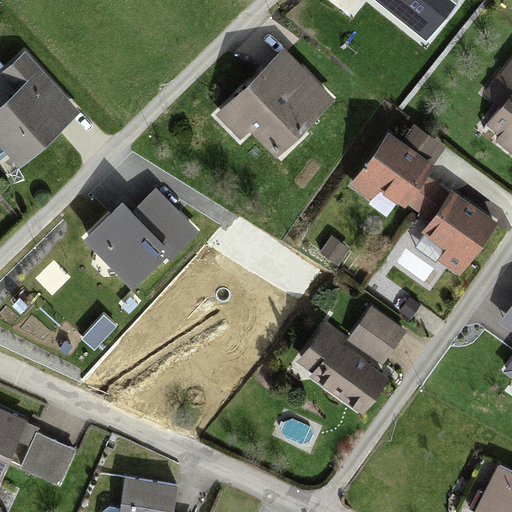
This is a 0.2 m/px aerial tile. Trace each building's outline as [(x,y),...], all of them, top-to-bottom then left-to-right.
[(333,0),(354,17),(367,0),(375,0),(425,41),(458,1),(456,0),(333,0)] [(17,91),(0,106),(0,147),(20,170),(82,114),(25,50),(1,72),(17,91)] [(332,101),(284,53),(220,117),(242,139),(252,129),(278,155),(332,101)] [(504,112),(492,126),(511,142),(511,60),(484,95),(504,112)] [(431,169),(390,140),(353,192),(373,206),(385,189),(422,215),(440,190),(424,179),(431,169)] [(122,203),(82,243),(133,295),(198,232),(155,189),(131,212),(122,203)] [(497,230),(452,197),(427,233),(450,249),(441,263),(463,278),(497,230)] [(511,303),(498,322),(511,332),(511,359),(505,369),(511,374),(511,303)] [(373,313),(353,342),(384,363),(403,334),(373,313)] [(322,339),(304,366),(373,413),(391,385),(322,339)] [(0,411),(0,483),(9,461),(58,482),(75,443),(0,411)] [(511,511),(511,478),(502,473),(481,511),(511,511)] [(126,483),(123,511),(169,511),(171,486),(126,483)]
